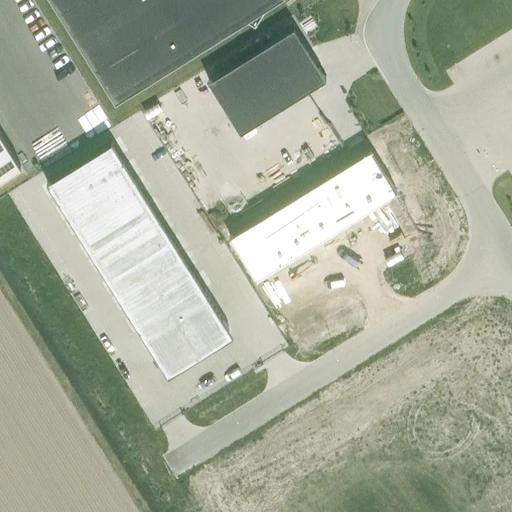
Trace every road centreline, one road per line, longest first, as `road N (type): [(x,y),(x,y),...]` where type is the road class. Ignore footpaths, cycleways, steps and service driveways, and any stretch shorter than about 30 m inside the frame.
road 1 (unclassified): [(168,467),(510,255)]
road 2 (unclassified): [(394,0),(381,33),(389,62),(510,255)]
